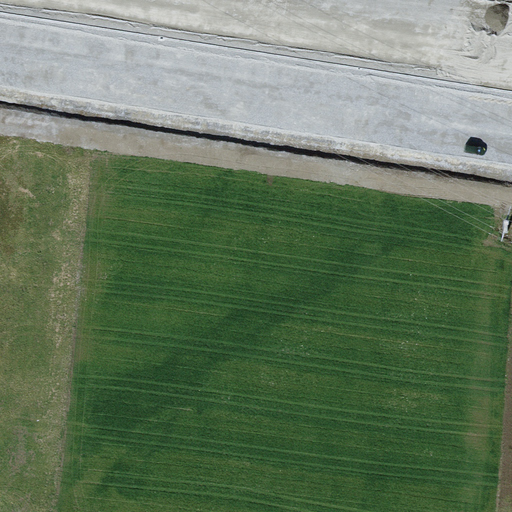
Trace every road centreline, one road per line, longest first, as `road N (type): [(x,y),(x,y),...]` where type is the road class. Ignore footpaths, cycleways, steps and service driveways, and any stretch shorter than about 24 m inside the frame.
road 1 (motorway): [(0,54),(511,141)]
road 2 (motorway): [(511,62),(145,0)]
